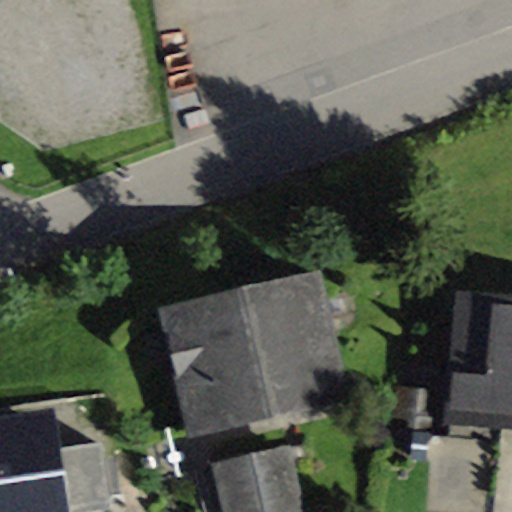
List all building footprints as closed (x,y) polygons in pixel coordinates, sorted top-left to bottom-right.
[(312,298),(184,326),(207,424),(334,395),(312,298)] [(511,312),(462,308),(453,408),(511,413),(511,312)] [(0,511),(75,511),(75,507),(110,502),(102,445),(60,451),(54,405),(0,412),(0,511)] [(457,438),(414,434),(406,511),(478,511),(485,441),(480,440),(479,442),(457,440),(457,438)] [(286,453),(217,468),(226,511),(296,511),(299,511),(286,453)]
